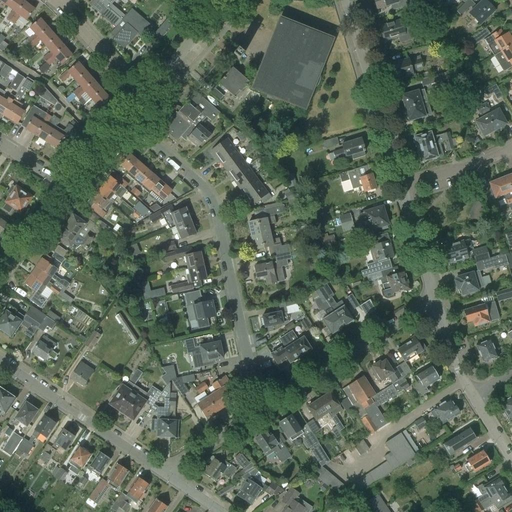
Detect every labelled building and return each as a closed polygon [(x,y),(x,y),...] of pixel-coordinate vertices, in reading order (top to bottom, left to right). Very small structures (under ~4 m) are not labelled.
[(11,13),(6,19),(10,22),(25,3),(21,0),(11,0),(7,6),(13,11),(11,13)] [(91,0),(88,4),(115,28),(125,17),(111,4),(114,0),(91,0)] [(391,5),(393,11),(407,6),(405,0),(399,0),(397,1),(396,0),(374,0),(377,9),(391,5)] [(413,0),(416,8),(428,5),(426,0),(413,0)] [(469,0),(467,0),(466,2),(456,12),(461,16),(470,7),(473,10),(469,14),(480,25),(494,11),(483,0),(476,7),(469,0)] [(25,3),(10,22),(13,24),(18,19),(17,18),(18,16),(26,22),(35,10),(25,3)] [(426,6),(416,10),(418,16),(429,13),(426,6)] [(180,7),(174,15),(178,18),(184,10),(180,7)] [(115,28),(110,34),(115,38),(113,40),(123,49),(136,34),(139,36),(147,28),(133,16),(136,13),(132,9),(125,17),(115,28)] [(30,44),(48,29),(40,19),(29,28),(35,35),(33,36),(27,41),(25,41),(22,43),(26,47),(30,44)] [(289,102),(288,106),(293,108),(295,104),(304,108),(310,92),(313,90),(316,86),(317,85),(318,83),(319,81),(319,77),(320,73),(319,72),(319,70),(320,69),(331,40),(280,20),(253,88),(289,102)] [(379,27),(383,41),(398,37),(400,43),(412,39),(407,20),(401,22),(401,21),(379,27)] [(150,38),(155,43),(165,32),(160,27),(150,38)] [(486,28),(469,40),(473,46),(490,34),(486,28)] [(40,40),(45,47),(56,38),(48,29),(30,44),(33,47),(39,43),(38,42),(40,40)] [(483,40),(493,56),(511,44),(511,39),(508,33),(504,36),(501,30),(491,35),(491,36),(483,40)] [(43,59),(46,62),(64,47),(56,38),(45,47),(51,53),(49,55),(48,54),(43,59)] [(511,44),(493,56),(502,72),(511,65),(511,44)] [(64,47),(46,62),(48,66),(54,61),(56,59),(61,65),(71,56),(64,47)] [(233,55),(239,60),(244,54),(238,49),(233,55)] [(409,59),(392,64),(397,79),(413,74),(412,71),(423,68),(420,58),(419,57),(409,60),(409,59)] [(78,63),(75,60),(69,66),(71,69),(78,63)] [(46,62),(38,69),(42,74),(50,68),(48,66),(46,62)] [(67,72),(59,78),(62,82),(67,77),(69,75),(75,82),(85,73),(78,63),(71,69),(67,72)] [(0,71),(0,76),(5,80),(9,74),(15,78),(17,74),(18,73),(11,69),(5,65),(4,65),(0,71)] [(219,84),(234,97),(239,91),(241,93),(249,82),(232,68),(219,84)] [(441,75),(443,82),(452,79),(450,72),(441,75)] [(77,89),(72,94),(75,97),(93,82),(85,73),(75,82),(80,88),(78,90),(77,89)] [(17,74),(9,87),(16,92),(24,78),(17,74)] [(432,77),(420,80),(422,87),(434,84),(441,82),(439,75),(432,77)] [(18,92),(22,95),(26,89),(29,91),(34,83),(27,78),(18,92)] [(75,97),(78,101),(84,96),(83,95),(85,94),(91,100),(101,91),(93,82),(75,97)] [(467,83),(456,87),(459,95),(470,91),(467,83)] [(494,85),(483,92),(486,97),(493,94),(497,100),(501,98),(494,85)] [(209,94),(218,102),(223,96),(214,88),(209,94)] [(402,102),(404,109),(421,104),(428,102),(424,90),(402,96),(403,101),(402,102)] [(94,108),(89,113),(92,116),(99,110),(99,109),(109,100),(101,91),(91,100),(96,107),(95,109),(94,108)] [(185,142),(187,139),(194,131),(189,127),(196,120),(200,124),(206,117),(211,112),(217,117),(220,113),(196,92),(177,113),(176,112),(165,124),(166,124),(161,130),(176,143),(180,137),(185,142)] [(467,94),(458,97),(460,103),(469,100),(467,94)] [(0,114),(3,116),(14,99),(15,98),(11,95),(9,99),(4,96),(2,98),(0,101),(0,114)] [(57,102),(52,97),(49,103),(54,106),(57,102)] [(19,102),(14,99),(3,116),(4,116),(2,119),(8,122),(9,120),(14,123),(17,118),(20,120),(25,113),(20,110),(23,104),(19,102)] [(486,103),(481,105),(485,112),(490,109),(486,103)] [(421,104),(404,109),(406,116),(407,115),(409,121),(430,114),(429,110),(423,111),(421,104)] [(481,119),(475,122),(483,136),(484,136),(486,137),(490,135),(490,133),(495,130),(487,116),(485,112),(481,105),(478,107),(476,108),(481,119)] [(33,106),(20,127),(35,136),(48,116),(33,106)] [(451,112),(453,118),(463,115),(460,106),(455,107),(456,111),(451,112)] [(498,110),(487,116),(495,130),(499,127),(501,128),(504,127),(504,125),(505,124),(498,110)] [(212,122),(217,117),(211,112),(206,117),(212,122)] [(48,116),(35,136),(46,143),(53,131),(46,126),(47,124),(51,118),(48,116)] [(187,139),(198,148),(204,141),(205,142),(211,136),(199,125),(200,124),(196,120),(189,127),(194,131),(187,139)] [(53,131),(46,143),(56,149),(63,137),(70,142),(78,131),(77,130),(80,128),(73,121),(69,125),(66,129),(63,132),(56,127),(53,131)] [(414,139),(413,140),(414,144),(416,144),(417,150),(439,144),(444,142),(451,140),(449,133),(432,138),(430,133),(429,133),(428,132),(424,133),(424,135),(414,137),(414,139)] [(325,146),(323,147),(323,149),(339,145),(337,138),(323,142),(325,146)] [(353,160),(365,156),(364,152),(365,152),(361,138),(341,144),(343,149),(333,152),(335,160),(345,157),(351,155),(353,160)] [(211,151),(218,160),(234,148),(227,139),(211,151)] [(451,140),(444,142),(447,149),(453,147),(451,140)] [(247,148),(245,149),(247,153),(252,150),(257,147),(254,142),(249,145),(246,147),(247,148)] [(439,144),(417,150),(419,155),(418,157),(419,161),(421,161),(421,162),(431,159),(432,161),(436,159),(436,158),(443,156),(439,144)] [(218,160),(225,169),(241,157),(234,148),(218,160)] [(129,153),(119,165),(127,172),(137,160),(129,153)] [(225,169),(231,178),(247,167),(241,157),(225,169)] [(127,172),(125,174),(133,180),(145,167),(140,163),(141,161),(138,159),(137,160),(127,172)] [(109,168),(112,165),(107,160),(104,164),(109,168)] [(145,167),(133,180),(140,187),(152,173),(147,169),(149,168),(146,166),(145,167)] [(367,166),(347,172),(352,190),(362,187),(364,193),(376,189),(372,175),(370,175),(367,166)] [(231,178),(238,188),(254,176),(247,167),(231,178)] [(152,173),(140,187),(148,194),(160,180),(155,176),(156,174),(153,172),(152,173)] [(507,177),(502,179),(511,203),(511,202),(511,174),(507,175),(507,177)] [(104,181),(101,184),(103,185),(114,194),(120,199),(127,191),(124,189),(121,186),(125,182),(120,179),(117,176),(113,180),(110,177),(106,182),(104,181)] [(238,188),(245,197),(261,185),(254,176),(238,188)] [(295,179),(288,181),(290,188),(297,186),(295,179)] [(491,188),(486,190),(492,213),(498,211),(498,203),(497,202),(504,199),(506,205),(511,203),(502,179),(497,181),(496,180),(492,181),(492,183),(490,184),(491,188)] [(148,194),(160,205),(170,194),(165,190),(167,187),(160,180),(148,194)] [(110,198),(114,194),(103,185),(99,190),(97,189),(95,191),(97,193),(111,206),(114,202),(110,198)] [(261,185),(245,197),(252,206),(260,200),(263,204),(270,198),(268,195),(261,185)] [(2,209),(9,214),(14,208),(21,212),(31,198),(16,188),(16,189),(12,187),(8,193),(11,196),(6,202),(7,203),(2,209)] [(105,213),(111,206),(97,193),(92,199),(90,201),(89,203),(87,202),(85,204),(102,218),(106,214),(105,213)] [(290,193),(285,195),(288,202),(293,199),(290,193)] [(143,216),(149,210),(139,201),(134,207),(143,216)] [(169,230),(175,227),(190,221),(185,208),(174,212),(171,204),(147,217),(151,224),(163,218),(169,230)] [(149,208),(153,213),(160,208),(156,204),(149,208)] [(266,220),(248,223),(251,237),(269,233),(268,226),(276,225),(274,217),(285,214),(284,206),(264,210),(266,220)] [(369,226),(370,230),(387,225),(382,208),(359,215),(363,228),(369,226)] [(73,216),(65,227),(89,244),(93,238),(87,234),(89,231),(91,232),(94,227),(93,226),(94,224),(88,220),(89,219),(81,213),(76,219),(73,216)] [(350,215),(339,218),(341,225),(352,222),(350,215)] [(0,219),(0,234),(3,237),(10,227),(0,219)] [(99,221),(96,225),(103,230),(106,226),(101,222),(99,221)] [(175,227),(180,240),(195,234),(190,221),(175,227)] [(122,229),(117,225),(114,230),(118,234),(122,229)] [(117,233),(107,226),(106,226),(103,230),(101,234),(111,241),(117,233)] [(65,227),(57,238),(75,250),(80,246),(85,249),(89,244),(65,227)] [(290,254),(288,246),(281,248),(279,239),(271,241),(269,233),(251,237),(254,251),(272,247),(274,257),(290,254)] [(469,239),(444,246),(449,263),(467,258),(465,250),(472,248),(469,239)] [(368,270),(361,272),(363,277),(380,272),(392,268),(389,259),(394,257),(389,241),(379,244),(378,241),(367,244),(373,263),(366,265),(368,270)] [(161,246),(163,253),(176,249),(173,242),(161,246)] [(359,243),(345,247),(347,253),(349,253),(349,254),(358,252),(357,248),(360,247),(359,243)] [(55,252),(64,258),(67,253),(58,246),(55,252)] [(174,252),(162,255),(165,262),(178,259),(178,258),(185,257),(187,269),(203,266),(200,253),(193,254),(191,246),(182,248),(173,250),(174,252)] [(487,250),(473,254),(476,262),(489,258),(487,250)] [(51,257),(61,264),(65,259),(54,252),(51,257)] [(290,254),(274,257),(275,263),(276,268),(280,267),(288,265),(287,260),(292,259),(291,253),(290,254)] [(505,254),(483,261),(485,268),(493,266),(494,269),(508,265),(505,254)] [(42,259),(36,268),(52,279),(66,289),(69,284),(62,279),(61,281),(54,275),(58,270),(54,267),(51,265),(54,261),(45,255),(42,259)] [(272,264),(255,267),(258,281),(266,279),(267,285),(276,283),(283,282),(280,267),(276,268),(275,263),(272,264)] [(187,283),(170,286),(172,294),(193,289),(201,287),(200,281),(206,280),(203,266),(187,269),(189,275),(186,276),(187,283)] [(382,279),(380,279),(383,291),(381,291),(383,297),(387,299),(394,297),(393,294),(405,290),(406,291),(408,291),(409,291),(410,289),(409,289),(409,286),(408,285),(404,272),(399,274),(397,267),(392,268),(380,272),(382,279)] [(36,268),(30,276),(46,287),(52,279),(36,268)] [(456,289),(457,290),(459,295),(461,294),(462,296),(476,292),(478,290),(477,288),(483,287),(478,272),(472,274),(471,274),(457,278),(457,280),(454,281),(456,289)] [(30,276),(24,284),(35,292),(32,296),(29,300),(31,301),(40,308),(46,300),(52,292),(49,290),(46,288),(46,287),(30,276)] [(359,279),(351,282),(353,288),(361,285),(359,279)] [(141,284),(144,301),(165,296),(163,289),(150,292),(147,283),(141,284)] [(52,285),(49,290),(52,292),(53,292),(57,296),(60,291),(61,291),(52,285)] [(322,288),(319,290),(326,301),(329,299),(322,288)] [(314,291),(309,293),(314,301),(321,311),(323,310),(327,318),(323,320),(333,336),(338,333),(338,331),(343,328),(331,308),(326,301),(319,290),(315,292),(314,291)] [(199,291),(184,294),(190,322),(196,320),(198,330),(209,327),(207,318),(215,317),(211,302),(202,304),(199,291)] [(507,291),(496,294),(498,303),(510,300),(507,291)] [(329,299),(326,301),(331,308),(343,328),(348,324),(350,325),(355,322),(345,306),(344,307),(341,302),(337,304),(332,297),(329,299)] [(359,306),(366,317),(376,310),(369,300),(359,306)] [(296,301),(285,303),(287,311),(298,308),(296,301)] [(262,319),(260,319),(262,326),(264,326),(265,328),(284,324),(283,322),(288,321),(286,313),(286,311),(287,311),(285,303),(279,305),(281,312),(262,316),(262,319)] [(463,311),(467,323),(472,321),(474,327),(489,323),(499,320),(494,303),(484,306),(483,305),(463,311)] [(0,318),(0,329),(11,337),(21,322),(12,316),(15,311),(9,307),(6,312),(5,311),(0,318)] [(37,330),(37,329),(44,320),(29,310),(22,320),(37,330)] [(120,314),(116,316),(134,344),(138,341),(120,314)] [(44,320),(37,329),(43,333),(47,327),(52,330),(56,324),(46,317),(44,320)] [(300,323),(305,332),(311,328),(306,319),(300,323)] [(292,323),(283,329),(286,333),(295,327),(292,323)] [(84,346),(91,350),(101,336),(94,331),(84,346)] [(292,331),(286,335),(290,340),(292,344),(300,357),(311,350),(310,348),(312,347),(310,343),(308,344),(303,337),(298,340),(292,331)] [(58,355),(52,351),(55,345),(43,337),(39,342),(32,352),(45,361),(48,357),(54,361),(58,355)] [(192,339),(184,340),(187,354),(191,353),(192,356),(220,350),(220,349),(222,348),(221,344),(219,344),(219,342),(194,348),(192,339)] [(415,339),(396,351),(403,361),(403,362),(404,363),(405,363),(407,361),(406,359),(415,354),(416,355),(423,351),(426,349),(421,340),(417,343),(415,339)] [(481,361),(485,363),(497,358),(490,340),(475,346),(481,361)] [(281,348),(270,355),(277,365),(287,359),(290,364),(300,357),(292,344),(282,350),(281,348)] [(220,350),(192,356),(194,368),(216,364),(215,360),(222,358),(222,357),(223,356),(222,352),(221,352),(220,350)] [(373,367),(370,369),(374,376),(377,374),(381,381),(388,377),(392,384),(404,377),(397,366),(391,370),(385,361),(380,364),(379,362),(378,363),(377,362),(372,366),(373,367)] [(403,362),(397,366),(404,377),(411,373),(405,363),(404,363),(403,362)] [(71,378),(83,387),(93,371),(81,363),(71,378)] [(166,374),(171,380),(176,379),(173,365),(161,368),(166,374)] [(415,382),(412,384),(414,386),(413,387),(415,391),(417,391),(420,396),(429,391),(426,387),(438,379),(437,378),(438,376),(436,374),(434,374),(430,367),(412,377),(415,382)] [(121,387),(110,405),(121,412),(138,388),(134,385),(141,375),(142,373),(137,369),(135,372),(124,388),(121,387)] [(181,378),(180,379),(183,384),(191,383),(195,382),(193,376),(181,378)] [(217,392),(208,398),(217,411),(233,401),(225,389),(230,386),(225,377),(212,385),(217,392)] [(363,377),(347,387),(357,403),(352,406),(371,435),(387,424),(376,407),(371,398),(384,389),(380,383),(371,389),(363,377)] [(384,389),(371,398),(376,407),(403,391),(409,387),(404,377),(392,384),(384,389)] [(188,392),(183,384),(180,379),(177,379),(176,379),(171,380),(182,396),(188,392)] [(204,383),(200,386),(204,392),(208,389),(204,383)] [(152,407),(150,409),(157,413),(156,420),(158,420),(157,430),(157,437),(167,437),(168,415),(169,406),(169,399),(169,398),(170,384),(168,384),(162,393),(159,396),(163,399),(162,408),(158,407),(154,405),(152,407)] [(138,388),(121,412),(133,420),(145,402),(152,407),(154,405),(159,396),(162,393),(151,386),(146,393),(138,388)] [(204,392),(200,386),(195,389),(199,395),(204,392)] [(7,393),(0,402),(0,414),(2,411),(5,413),(15,398),(13,397),(13,396),(11,394),(9,395),(7,393)] [(330,393),(319,400),(327,414),(330,418),(342,411),(330,393)] [(505,412),(504,414),(506,417),(507,417),(509,419),(511,416),(511,397),(500,405),(505,412)] [(217,411),(208,398),(197,405),(206,418),(211,415),(212,417),(213,417),(216,415),(217,413),(216,412),(217,411)] [(346,414),(353,409),(346,398),(339,403),(346,414)] [(319,400),(308,407),(316,421),(327,414),(319,400)] [(433,410),(434,410),(430,413),(433,419),(437,417),(442,424),(458,414),(457,412),(458,410),(456,408),(454,408),(450,400),(444,404),(443,403),(438,406),(438,407),(433,410)] [(13,423),(17,426),(20,422),(26,426),(37,411),(35,410),(36,408),(33,406),(30,407),(26,404),(13,423)] [(168,415),(167,437),(177,438),(178,421),(174,421),(175,415),(168,415)] [(35,430),(32,435),(33,436),(28,442),(32,444),(36,438),(37,438),(40,434),(45,438),(55,424),(53,422),(54,421),(50,419),(49,420),(44,416),(35,430)] [(281,423),(279,424),(289,438),(291,442),(299,437),(303,439),(309,449),(310,449),(318,443),(319,443),(313,435),(311,432),(305,436),(303,433),(304,433),(292,416),(286,420),(283,419),(281,420),(281,423)] [(422,417),(413,423),(418,430),(427,425),(422,417)] [(312,420),(306,424),(311,432),(313,435),(319,430),(312,420)] [(336,426),(331,430),(336,439),(342,435),(336,426)] [(5,434),(9,437),(13,432),(9,428),(5,434)] [(443,444),(450,456),(475,440),(467,428),(443,444)] [(58,447),(65,451),(74,437),(73,436),(74,435),(69,432),(69,433),(63,429),(51,448),(56,451),(58,447)] [(256,438),(255,439),(266,457),(274,452),(281,463),(291,457),(283,444),(280,440),(275,442),(271,436),(268,431),(266,432),(260,436),(259,435),(257,437),(256,438)] [(391,452),(384,457),(387,461),(393,471),(416,455),(401,432),(385,443),(391,452)] [(23,453),(27,455),(34,446),(32,444),(28,442),(24,439),(17,449),(18,449),(23,453)] [(364,440),(354,446),(360,456),(370,450),(364,440)] [(318,443),(310,449),(321,466),(330,461),(318,443)] [(71,460),(68,464),(79,471),(82,468),(91,455),(93,453),(85,448),(84,450),(79,447),(70,460),(71,460)] [(18,449),(15,455),(20,458),(23,453),(18,449)] [(466,460),(468,463),(464,465),(467,472),(472,469),(474,472),(489,463),(489,462),(489,461),(486,456),(485,457),(482,451),(466,460)] [(44,452),(39,459),(39,460),(44,463),(45,463),(50,456),(44,452)] [(109,460),(108,459),(108,458),(105,455),(103,456),(99,453),(90,466),(89,465),(86,469),(90,472),(91,471),(98,476),(100,473),(109,460)] [(236,459),(235,460),(243,470),(250,464),(241,454),(241,455),(240,453),(235,458),(236,459)] [(206,466),(202,471),(204,474),(215,481),(221,472),(224,475),(223,475),(228,478),(235,469),(226,463),(222,459),(219,463),(214,459),(208,467),(206,466)] [(387,461),(382,465),(388,474),(393,471),(387,461)] [(243,470),(241,471),(241,472),(244,476),(254,469),(250,464),(243,470)] [(102,479),(88,499),(97,505),(110,486),(112,487),(111,488),(116,492),(118,491),(121,488),(118,486),(128,472),(126,471),(126,470),(123,467),(121,468),(116,465),(107,479),(108,479),(106,482),(102,479)] [(382,465),(377,467),(384,477),(388,474),(382,465)] [(321,466),(311,473),(318,479),(326,470),(321,466)] [(377,467),(373,470),(379,480),(384,477),(377,467)] [(60,468),(54,478),(59,481),(65,472),(60,468)] [(247,480),(236,495),(243,500),(257,480),(261,474),(258,472),(254,469),(244,476),(242,477),(247,480)] [(326,470),(318,479),(322,482),(330,474),(326,470)] [(373,470),(369,473),(375,483),(379,480),(373,470)] [(236,481),(242,477),(244,476),(241,472),(233,477),(236,481)] [(369,473),(364,476),(370,486),(375,483),(369,473)] [(330,474),(322,482),(327,486),(334,477),(330,474)] [(82,476),(78,482),(83,485),(87,480),(82,476)] [(364,476),(360,479),(366,489),(370,486),(364,476)] [(334,477),(327,486),(331,489),(338,481),(334,477)] [(487,493),(478,499),(481,504),(485,502),(504,490),(503,487),(503,486),(502,484),(503,484),(500,479),(499,479),(498,478),(483,487),(487,493)] [(145,495),(143,493),(148,486),(146,484),(146,483),(143,481),(142,482),(137,479),(128,492),(128,493),(126,496),(122,493),(111,509),(115,511),(123,511),(132,501),(136,503),(138,500),(139,501),(139,500),(141,501),(145,495)] [(360,479),(355,482),(362,492),(366,489),(360,479)] [(257,480),(243,500),(250,505),(257,496),(259,497),(263,491),(270,496),(272,494),(278,486),(272,482),(268,487),(263,484),(263,485),(257,480)] [(338,481),(331,489),(335,493),(342,484),(338,481)] [(355,482),(351,485),(357,494),(362,492),(355,482)] [(231,484),(222,490),(225,494),(234,489),(231,484)] [(324,484),(319,489),(324,492),(328,487),(324,484)] [(342,484),(335,493),(346,502),(346,488),(342,484)] [(346,488),(346,502),(357,494),(351,485),(346,488)] [(288,506),(283,511),(301,511),(304,509),(293,502),(298,494),(290,489),(282,502),(288,506)] [(485,502),(481,504),(484,509),(488,507),(493,504),(497,510),(511,501),(511,499),(511,498),(509,494),(508,494),(507,493),(506,493),(504,490),(485,502)] [(323,502),(328,505),(336,496),(331,492),(323,502)] [(389,511),(378,495),(364,504),(369,511),(389,511)] [(163,511),(167,507),(165,506),(166,504),(163,502),(161,503),(156,499),(147,511),(163,511)] [(478,499),(470,504),(473,509),(481,504),(478,499)]
